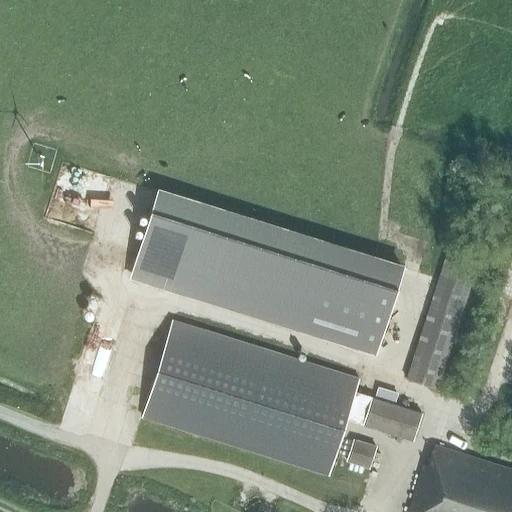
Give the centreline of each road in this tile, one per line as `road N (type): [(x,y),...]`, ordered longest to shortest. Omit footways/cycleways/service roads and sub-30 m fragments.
road 1 (track): [(115,454),(161,308),(388,377),(419,285)]
road 2 (unclassified): [(96,511),(115,454),(0,413)]
road 3 (track): [(388,377),(432,406),(493,422),(511,362)]
